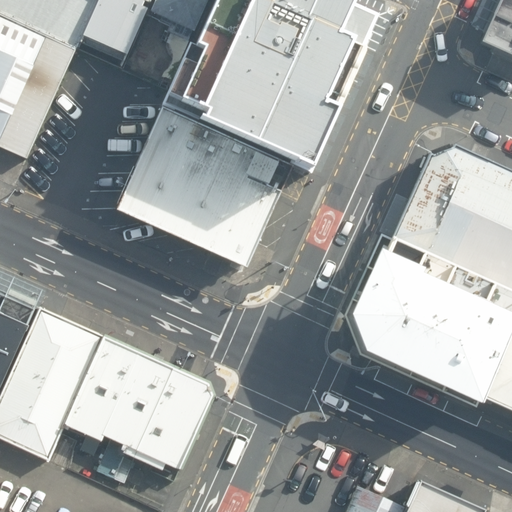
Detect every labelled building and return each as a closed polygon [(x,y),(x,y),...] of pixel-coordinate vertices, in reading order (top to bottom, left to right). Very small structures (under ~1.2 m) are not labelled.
[(99,0),(0,0),(0,22),(76,55),(83,39),(99,0)] [(99,0),(83,39),(127,59),(153,0),(99,0)] [(207,0),(157,0),(150,15),(192,34),(207,0)] [(384,9),(362,0),(211,0),(165,104),(310,170),(384,9)] [(511,0),(497,0),(477,49),(511,65),(511,0)] [(76,55),(0,22),(0,154),(5,145),(34,156),(76,55)] [(285,168),(160,112),(115,212),(240,267),(285,168)] [(511,173),(449,145),(424,156),(386,236),(511,293),(511,297),(469,396),(511,415),(511,173)] [(511,297),(511,293),(386,236),(344,324),(354,347),(469,396),(511,297)] [(0,394),(40,305),(0,287),(0,394)] [(64,423),(104,333),(40,305),(0,394),(0,436),(48,458),(64,423)] [(210,379),(104,333),(64,423),(101,439),(103,433),(122,442),(119,450),(162,468),(165,462),(182,469),(215,394),(210,379)] [(406,509),(404,511),(483,511),(484,511),(419,481),(412,496),(406,509)] [(404,511),(406,509),(356,486),(344,511),(404,511)]
